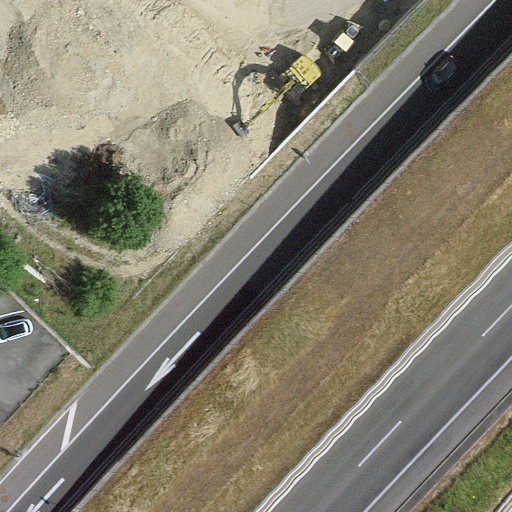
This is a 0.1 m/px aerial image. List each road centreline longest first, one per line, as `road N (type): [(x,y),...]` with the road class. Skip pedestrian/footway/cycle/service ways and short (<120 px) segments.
road 1 (motorway): [(511,16),(35,511)]
road 2 (motorway): [(511,162),(185,511)]
road 3 (motorway): [(319,511),(511,309)]
